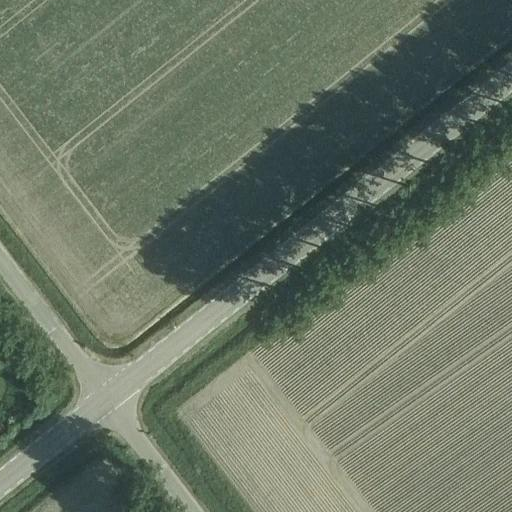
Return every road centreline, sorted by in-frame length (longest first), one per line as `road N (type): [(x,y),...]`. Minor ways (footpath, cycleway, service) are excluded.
road 1 (secondary): [(112,401),(511,78)]
road 2 (unclassified): [(112,401),(0,254)]
road 3 (secondary): [(0,490),(112,401)]
road 4 (unclassified): [(196,511),(112,401)]
